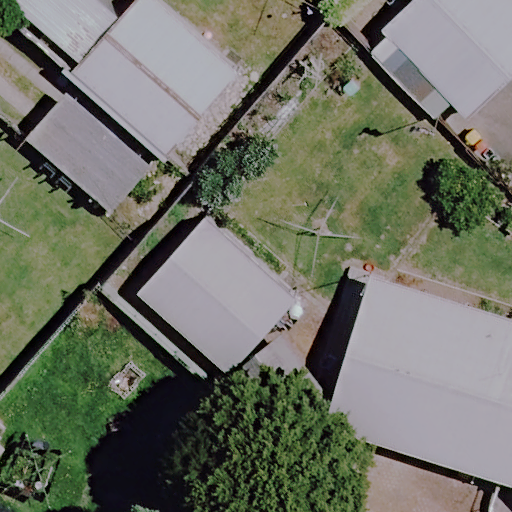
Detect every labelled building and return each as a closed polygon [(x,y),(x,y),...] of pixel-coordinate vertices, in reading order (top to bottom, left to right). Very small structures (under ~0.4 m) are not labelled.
[(149,0),(0,0),(0,7),(161,156),(233,77),(149,0)] [(511,73),(511,2),(510,0),(400,0),(353,46),(444,140),(511,73)] [(142,168),(57,95),(19,139),(104,213),(142,168)] [(292,298),(198,216),(131,293),(225,375),(292,298)] [(511,320),(365,270),(315,418),(509,484),(511,486),(511,320)]
